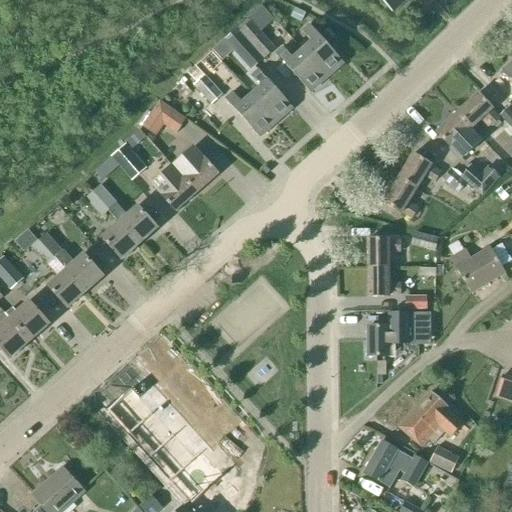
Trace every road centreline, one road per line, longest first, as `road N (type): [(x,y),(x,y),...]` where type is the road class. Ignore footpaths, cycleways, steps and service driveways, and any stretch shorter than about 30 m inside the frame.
road 1 (residential): [(0,451),(243,234),(287,226)]
road 2 (unclassified): [(287,226),(290,200),(306,175),(497,0)]
road 3 (unclassified): [(319,462),(317,275),(307,246),(287,226)]
road 4 (residential): [(319,462),(432,356),(470,340)]
